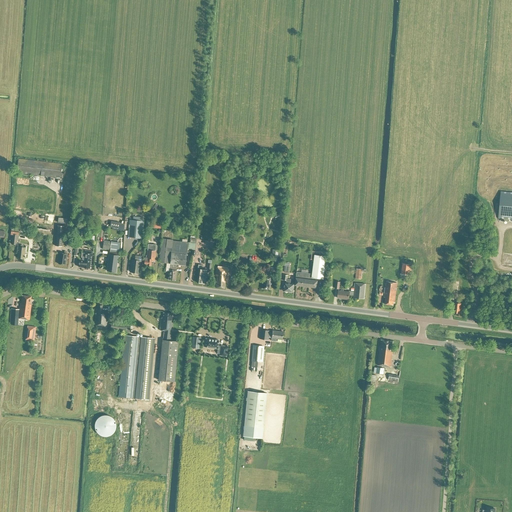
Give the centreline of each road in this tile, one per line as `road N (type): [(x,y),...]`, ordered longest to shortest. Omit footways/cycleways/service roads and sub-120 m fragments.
road 1 (secondary): [(0,270),(423,318)]
road 2 (unclassified): [(0,293),(16,286),(420,340)]
